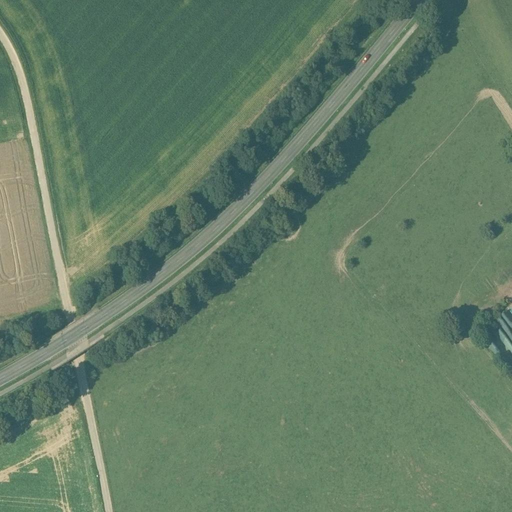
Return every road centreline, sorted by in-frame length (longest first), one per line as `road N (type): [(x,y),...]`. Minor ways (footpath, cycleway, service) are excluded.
road 1 (secondary): [(420,0),(302,143),(211,236),(84,331),(0,379)]
road 2 (unclassified): [(0,35),(21,75),(109,511)]
